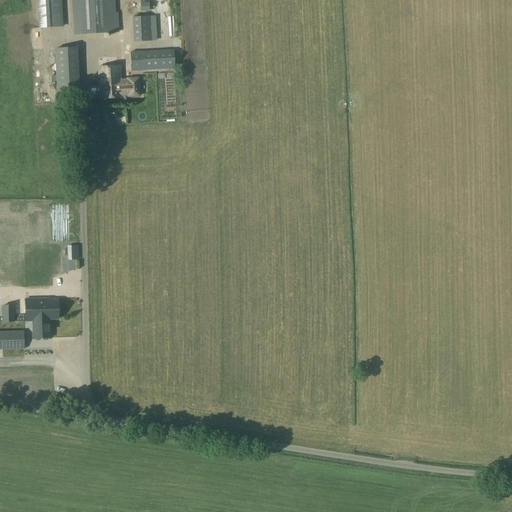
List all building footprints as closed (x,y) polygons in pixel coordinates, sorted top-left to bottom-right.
[(38,0),(40,27),(61,26),(59,0),(38,0)] [(114,0),(71,0),(74,35),(119,33),(118,14),(115,14),(114,0)] [(140,3),(140,12),(149,12),(149,2),(140,3)] [(151,41),(150,16),(132,17),(133,42),(151,41)] [(56,91),(78,90),(76,47),(54,48),(56,91)] [(173,50),(130,52),(131,72),(175,69),(173,50)] [(127,82),(121,83),(120,66),(99,67),(100,98),(122,97),(122,95),(128,95),(128,97),(139,96),(138,78),(127,79),(127,82)] [(0,266),(0,288),(48,287),(48,266),(19,266),(19,261),(10,261),(10,267),(0,266)] [(25,321),(32,320),(33,338),(50,338),(50,319),(58,319),(58,300),(44,300),(44,299),(24,300),(25,321)] [(1,305),(2,322),(14,322),(14,304),(1,305)] [(0,349),(28,349),(28,330),(0,330),(0,349)]
